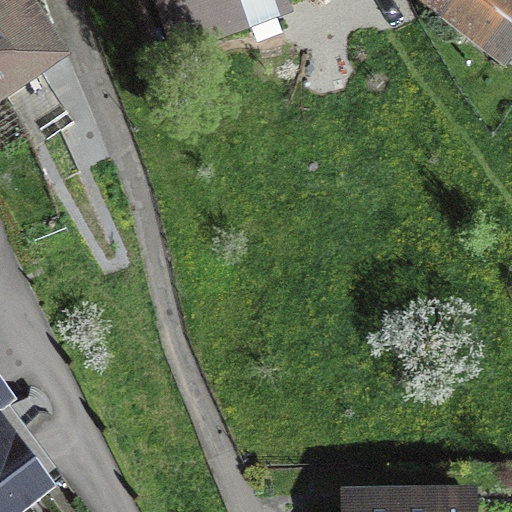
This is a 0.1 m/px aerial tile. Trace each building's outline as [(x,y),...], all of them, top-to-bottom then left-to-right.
[(0,0),(0,83),(4,89),(12,100),(46,77),(22,43),(48,25),(31,1),(12,15),(0,0)] [(156,0),(172,42),(245,16),(241,5),(256,0),(156,0)] [(511,0),(443,0),(499,45),(511,28),(511,0)] [(0,392),(0,511),(14,511),(48,490),(0,421),(13,412),(0,392)] [(470,511),(470,499),(348,500),(347,511),(470,511)]
